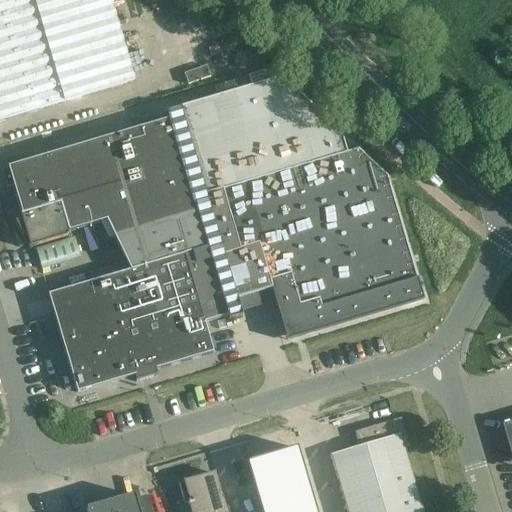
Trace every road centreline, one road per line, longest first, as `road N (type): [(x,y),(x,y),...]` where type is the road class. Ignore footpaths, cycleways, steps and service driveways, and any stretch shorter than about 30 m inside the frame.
road 1 (unclassified): [(440,351),(37,474)]
road 2 (tertiary): [(511,206),(415,126),(289,0)]
road 3 (unclassified): [(485,511),(440,351)]
road 4 (unclassified): [(37,474),(0,337)]
road 5 (unclassified): [(511,230),(440,351)]
